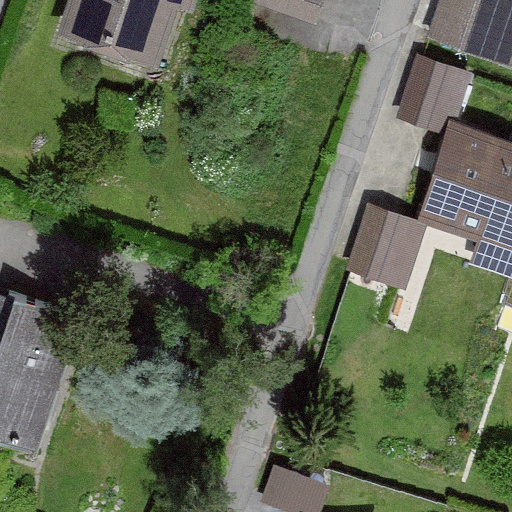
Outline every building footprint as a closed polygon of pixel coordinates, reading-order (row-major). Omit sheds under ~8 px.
[(180,0),(68,0),(57,33),(158,67),(180,0)] [(321,0),(254,0),(253,3),(315,23),(321,0)] [(511,0),(436,0),(424,38),(511,65),(511,0)] [(472,71),(414,52),(393,117),(440,132),(444,118),(456,122),(472,71)] [(511,138),(456,122),(444,118),(440,132),(412,223),(424,226),(474,241),(467,267),(511,280),(511,138)] [(424,226),(412,223),(369,208),(347,270),(402,288),(424,226)] [(80,319),(11,296),(0,328),(0,442),(34,454),(80,319)] [(316,511),(325,484),(273,467),(262,503),(290,511),(316,511)]
